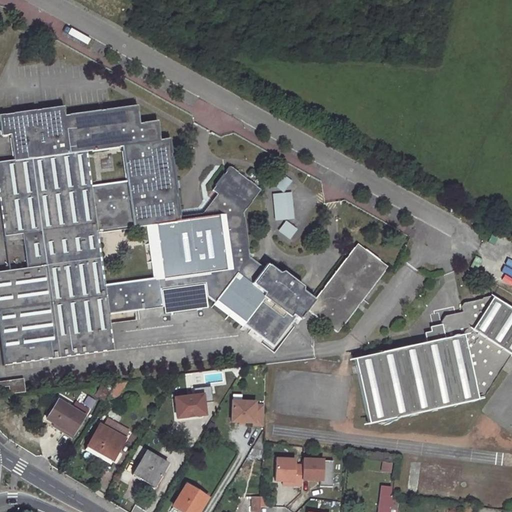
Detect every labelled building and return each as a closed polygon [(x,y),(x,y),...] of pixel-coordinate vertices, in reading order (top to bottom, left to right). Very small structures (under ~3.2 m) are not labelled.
[(122,148),(161,142),(158,123),(140,125),(138,108),(64,118),(63,108),(0,116),(0,137),(10,137),(14,163),(85,153),(122,148)] [(149,228),(180,224),(180,220),(169,141),(161,142),(122,148),(127,183),(133,229),(149,228)] [(46,267),(59,358),(113,350),(109,315),(105,286),(97,234),(91,187),(85,153),(14,163),(0,164),(0,202),(5,237),(24,235),(28,269),(46,267)] [(214,305),(248,260),(242,217),(260,194),(230,170),(213,193),(219,197),(222,200),(206,221),(225,218),(232,271),(156,280),(105,286),(109,315),(162,307),(160,290),(204,284),(206,298),(214,305)] [(275,186),(284,193),(292,182),(283,175),(275,186)] [(97,234),(133,229),(127,183),(91,187),(97,234)] [(275,221),(294,219),(292,193),(273,195),(275,221)] [(204,216),(180,220),(180,224),(206,221),(222,200),(219,197),(204,216)] [(232,271),(225,218),(206,221),(180,224),(149,228),(156,280),(232,271)] [(286,222),(278,232),(290,240),(297,230),(286,222)] [(314,303),(308,311),(318,319),(338,334),(359,306),(387,268),(357,246),(314,303)] [(511,253),(503,270),(511,274),(511,253)] [(248,260),(214,305),(275,349),(296,320),(299,322),(308,311),(314,303),(304,296),(280,278),(267,268),(264,272),(248,260)] [(46,267),(28,269),(0,273),(0,330),(5,366),(59,358),(46,267)] [(285,275),(280,278),(304,296),(305,291),(285,275)] [(473,330),(493,298),(487,295),(479,297),(478,298),(461,303),(459,307),(462,315),(451,318),(450,314),(442,316),(438,321),(439,325),(428,328),(430,333),(423,334),(425,344),(462,336),(476,398),(485,396),(502,369),(495,364),(497,361),(498,362),(505,351),(473,330)] [(473,330),(505,351),(511,355),(511,310),(493,298),(473,330)] [(462,336),(425,344),(410,348),(352,361),(367,425),(477,401),(476,398),(462,336)] [(495,364),(502,369),(511,355),(505,351),(498,362),(497,361),(495,364)] [(23,379),(0,381),(0,388),(9,387),(10,394),(25,392),(23,379)] [(117,383),(109,395),(116,399),(127,382),(117,383)] [(105,400),(110,391),(104,387),(98,396),(105,400)] [(173,393),(174,417),(206,415),(205,400),(211,399),(210,390),(173,393)] [(72,408),(58,400),(46,419),(72,435),(84,416),(72,408)] [(72,408),(84,416),(88,410),(75,402),(72,408)] [(232,421),(254,421),(254,406),(254,402),(233,402),(232,421)] [(102,426),(124,438),(128,431),(106,418),(102,426)] [(124,438),(102,426),(100,425),(88,446),(112,459),(124,438)] [(166,466),(145,453),(132,473),(154,486),(166,466)] [(295,458),(273,457),(272,481),(282,481),(282,486),(301,487),(301,481),(321,482),(322,460),(322,459),(301,458),(301,464),(294,464),(295,458)] [(322,460),(321,482),(321,487),(334,487),(335,461),(322,460)] [(199,511),(207,499),(185,486),(172,507),(180,511),(199,511)] [(393,489),(382,488),(378,511),(389,511),(392,497),(393,489)] [(260,507),(261,497),(252,497),(251,511),(260,511),(260,507)]
